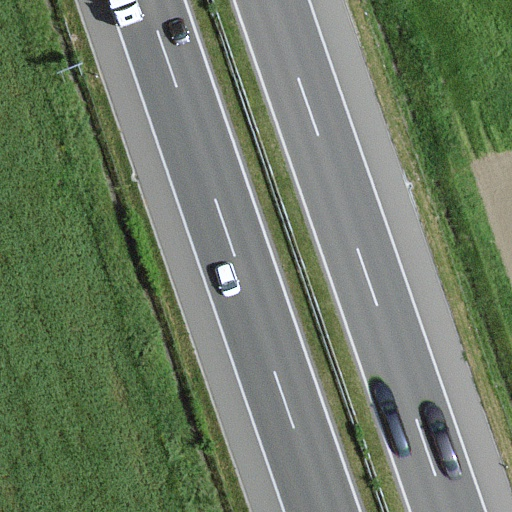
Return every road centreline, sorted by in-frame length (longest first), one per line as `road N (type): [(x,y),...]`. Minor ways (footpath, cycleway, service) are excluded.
road 1 (motorway): [(449,511),(273,0)]
road 2 (motorway): [(147,0),(322,511)]
road 3 (track): [(178,511),(7,0)]
